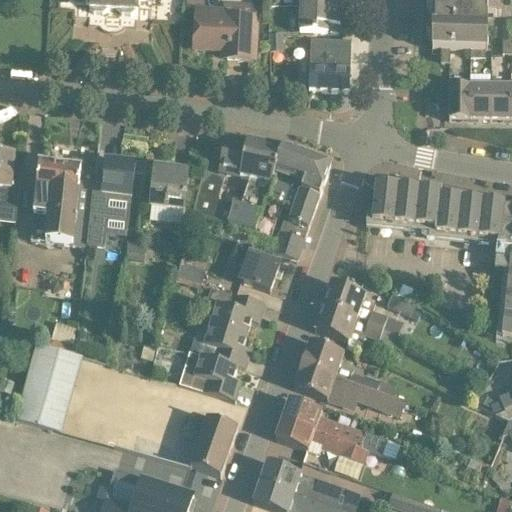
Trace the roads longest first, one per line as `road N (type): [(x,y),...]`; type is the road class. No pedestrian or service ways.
road 1 (residential): [(231,511),(365,143)]
road 2 (tertiary): [(0,84),(365,143)]
road 3 (tertiary): [(365,143),(511,175)]
road 4 (tertiary): [(365,143),(379,72),(379,0)]
